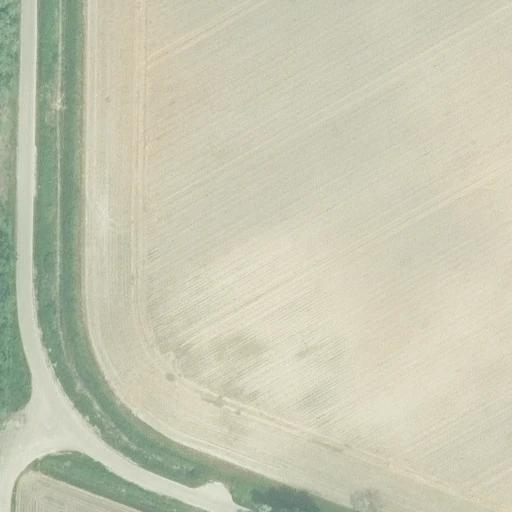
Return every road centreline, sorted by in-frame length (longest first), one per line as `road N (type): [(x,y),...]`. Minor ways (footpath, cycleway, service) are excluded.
road 1 (unclassified): [(25,0),(24,315),(59,421)]
road 2 (unclassified): [(231,511),(134,474),(59,421)]
